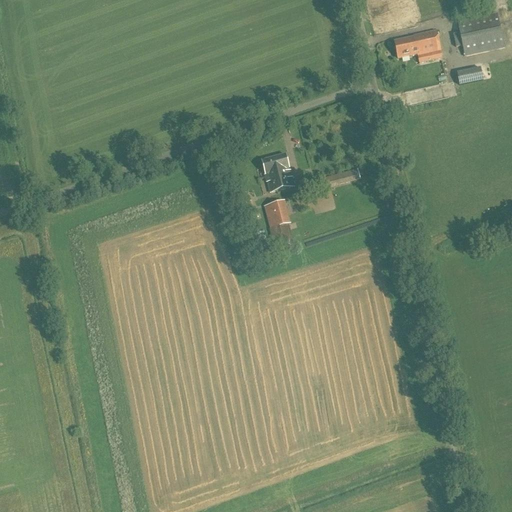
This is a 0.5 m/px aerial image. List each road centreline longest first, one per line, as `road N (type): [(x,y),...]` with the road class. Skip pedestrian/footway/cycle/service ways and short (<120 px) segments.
road 1 (unclassified): [(468,511),(373,82)]
road 2 (unclassified): [(0,213),(373,82)]
